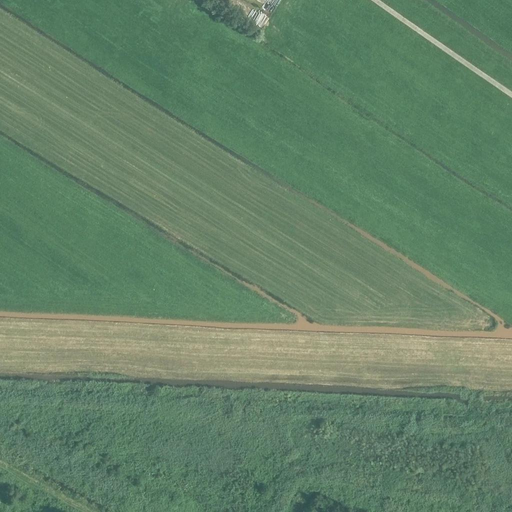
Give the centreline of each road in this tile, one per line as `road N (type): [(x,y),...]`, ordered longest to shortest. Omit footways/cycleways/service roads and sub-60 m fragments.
road 1 (track): [(511,351),(0,328)]
road 2 (track): [(375,0),(511,93)]
